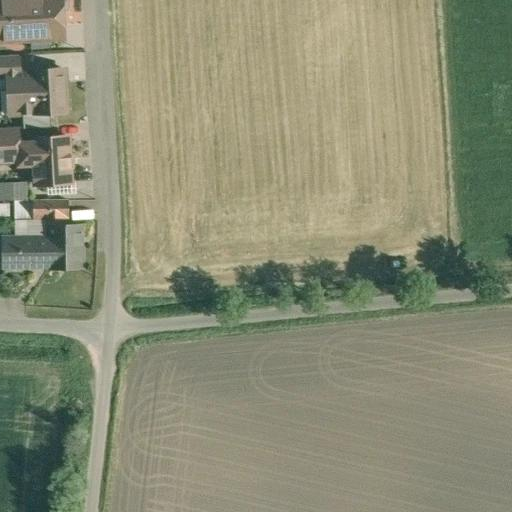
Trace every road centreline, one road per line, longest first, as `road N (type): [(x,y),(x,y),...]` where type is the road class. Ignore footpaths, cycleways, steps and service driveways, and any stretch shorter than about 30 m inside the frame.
road 1 (unclassified): [(110,332),(511,288)]
road 2 (unclassified): [(110,332),(100,0)]
road 3 (unclassified): [(91,511),(110,332)]
